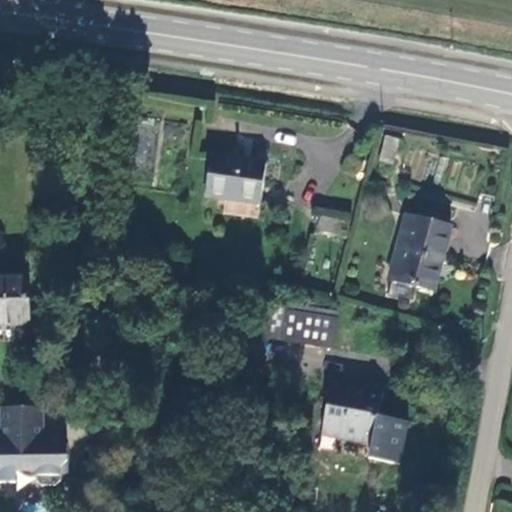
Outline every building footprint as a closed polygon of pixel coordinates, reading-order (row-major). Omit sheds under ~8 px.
[(384,136),(379,161),(392,163),(397,138),(384,136)] [(265,165),(207,157),(203,198),(259,205),(265,165)] [(315,207),(313,231),(348,235),(351,211),(315,207)] [(457,223),(412,212),(393,279),(439,291),(457,223)] [(0,328),(24,330),(27,281),(0,279),(0,328)] [(287,342),(289,311),(272,310),(270,340),(287,342)] [(341,317),(289,311),(287,342),(337,348),(341,317)] [(377,448),(375,462),(406,467),(412,422),(381,418),(385,392),(329,383),(320,441),(377,448)] [(47,442),(46,411),(4,411),(4,443),(0,442),(0,486),(20,486),(19,474),(41,474),(41,484),(46,489),(59,489),(64,484),(64,478),(64,472),(71,465),(71,447),(65,442),(47,442)] [(22,511),(47,511),(49,505),(23,503),(22,511)]
